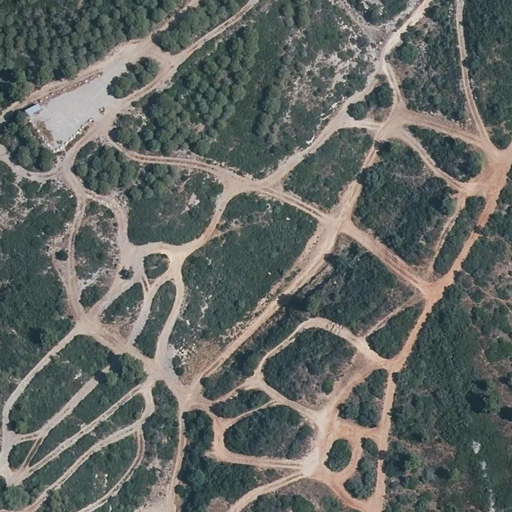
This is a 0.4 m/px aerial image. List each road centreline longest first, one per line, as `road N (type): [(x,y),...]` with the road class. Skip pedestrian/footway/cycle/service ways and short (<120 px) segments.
road 1 (track): [(414,0),(390,33),(399,107),(307,280),(204,377),(187,409),(181,455),(153,511)]
road 2 (track): [(460,0),(466,76),(497,180),(490,208),(393,372),(378,511)]
